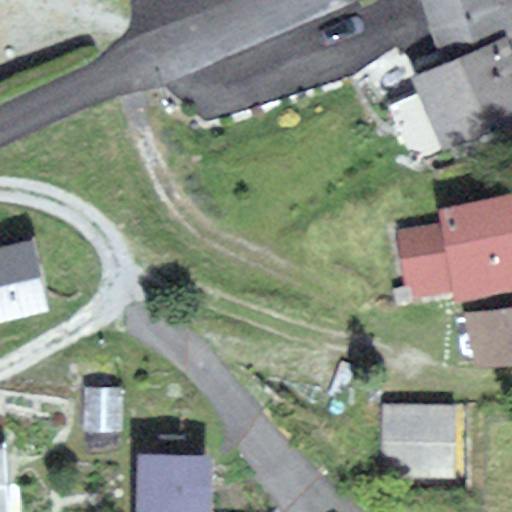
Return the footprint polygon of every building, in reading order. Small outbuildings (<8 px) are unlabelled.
[(511,0),(439,0),(427,5),(453,69),(424,80),(447,136),(511,109),(511,0)] [(511,198),(446,211),(449,226),(460,284),(462,295),(511,285),(511,198)] [(405,234),(416,292),(460,284),(449,226),(405,234)] [(32,245),(0,252),(0,317),(46,308),(32,245)] [(511,312),(475,318),(482,362),(511,357),(511,312)] [(119,389),(88,389),(88,430),(119,430),(119,389)] [(449,408),(388,408),(387,474),(448,475),(449,408)] [(206,511),(208,461),(145,460),(143,511),(206,511)]
